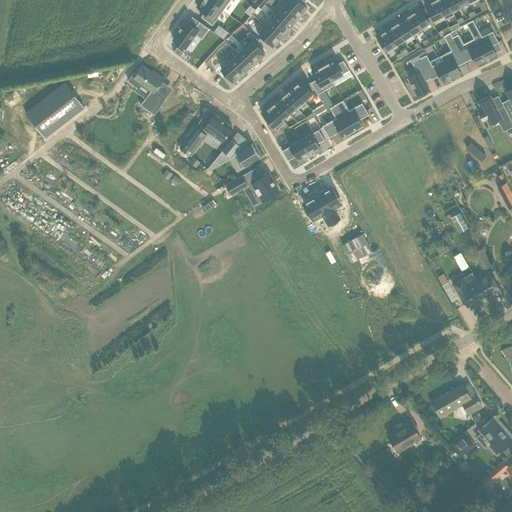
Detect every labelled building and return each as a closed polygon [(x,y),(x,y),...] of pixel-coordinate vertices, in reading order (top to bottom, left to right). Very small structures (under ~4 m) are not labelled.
[(200,0),(196,6),(204,11),(201,16),(212,25),(223,10),(209,0),(200,0)] [(209,0),(223,10),(229,0),(209,0)] [(297,0),(285,0),(283,2),(299,16),(303,12),(302,12),(305,8),(306,8),(307,8),(297,0)] [(424,3),(433,20),(442,15),(443,15),(435,0),(429,0),(430,0),(430,1),(425,4),(425,3),(424,3)] [(435,0),(443,15),(442,15),(445,19),(454,14),(452,10),(451,10),(446,0),(435,0)] [(446,0),(451,10),(452,10),(460,6),(456,0),(446,0)] [(283,2),(277,10),(292,23),(295,20),(296,20),(299,16),(283,2)] [(414,10),(409,12),(420,28),(429,22),(419,6),(418,6),(418,7),(419,8),(414,10)] [(277,10),(271,17),(287,31),(290,27),(289,26),(292,23),(277,10)] [(406,16),(402,19),(412,34),(416,31),(418,34),(423,32),(420,28),(409,12),(405,15),(406,16)] [(271,17),(264,24),(280,38),(283,34),(283,35),(287,31),(271,17)] [(398,20),(393,23),(404,39),(412,34),(402,19),(398,21),(398,20)] [(466,23),(473,38),(474,38),(485,60),(486,59),(487,60),(487,59),(489,58),(490,58),(489,58),(496,54),(495,52),(491,45),(497,42),(498,42),(493,31),(481,36),(473,19),(466,23)] [(186,21),(173,39),(186,48),(196,34),(201,38),(209,28),(199,21),(194,27),(186,21)] [(263,23),(256,32),(257,33),(273,47),(277,42),(277,41),(280,38),(264,24),(263,23)] [(390,27),(386,29),(396,44),(404,39),(393,23),(389,26),(390,27)] [(381,31),(376,34),(388,52),(397,46),(396,44),(386,29),(382,32),(381,31)] [(451,50),(440,56),(442,60),(452,77),(459,73),(460,73),(457,66),(465,61),(452,37),(452,36),(450,32),(449,32),(443,36),(451,50)] [(458,33),(452,36),(452,37),(465,61),(473,57),(477,64),(485,60),(474,38),(473,38),(463,43),(458,33)] [(252,41),(244,48),(256,62),(260,59),(259,58),(263,55),(264,56),(265,55),(252,41)] [(183,51),(177,47),(174,51),(180,56),(183,51)] [(244,48),(237,54),(248,68),(251,65),(252,66),(256,62),(244,48)] [(237,54),(229,61),(242,75),(245,72),(245,71),(248,68),(237,54)] [(426,54),(420,57),(430,77),(430,78),(431,79),(439,75),(443,82),(448,79),(448,80),(449,79),(451,78),(452,78),(451,77),(452,77),(442,60),(432,65),(430,61),(426,54)] [(327,62),(323,64),(332,80),(349,70),(343,60),(337,63),(333,57),(327,61),(327,62)] [(417,73),(408,77),(411,83),(410,83),(411,84),(412,86),(412,87),(413,86),(417,95),(429,89),(425,80),(430,78),(430,77),(420,57),(411,62),(417,73)] [(229,61),(221,68),(233,82),(234,82),(233,81),(237,77),(238,78),(242,75),(229,61)] [(316,79),(310,82),(317,94),(335,84),(332,80),(323,64),(318,67),(318,66),(311,70),(316,79)] [(128,80),(128,81),(137,87),(138,87),(137,87),(140,83),(141,83),(151,90),(140,104),(154,114),(165,99),(155,91),(164,78),(156,73),(155,74),(142,65),(135,74),(134,73),(133,73),(128,80)] [(296,83),(292,87),(304,100),(312,93),(300,78),(295,83),(296,83)] [(78,101),(65,85),(26,115),(45,140),(54,133),(52,131),(75,114),(70,107),(78,101)] [(288,89),(284,92),(297,106),(296,107),(298,109),(306,102),(304,100),(292,87),(289,89),(288,89)] [(511,99),(503,103),(511,120),(511,88),(507,91),(511,99)] [(281,96),(278,99),(289,113),(296,107),(297,106),(284,92),(280,95),(281,96)] [(490,96),(478,102),(482,110),(478,111),(483,120),(486,118),(489,124),(497,120),(500,118),(503,122),(510,118),(503,105),(497,108),(490,96)] [(274,101),(270,105),(282,119),(289,113),(278,99),(274,102),(274,101)] [(343,100),(336,103),(352,131),(362,125),(359,120),(369,114),(362,102),(349,110),(343,100)] [(325,119),(320,122),(328,137),(339,131),(342,137),(352,131),(336,103),(329,107),(335,118),(327,122),(325,119)] [(266,109),(262,113),(277,130),(285,122),(282,119),(270,105),(266,108),(266,109)] [(480,132),(474,119),(468,122),(462,109),(449,116),(459,135),(468,131),(471,137),(480,132)] [(197,123),(179,148),(190,156),(208,132),(221,141),(232,127),(214,114),(204,128),(197,123)] [(318,129),(300,139),(309,155),(314,152),(314,153),(321,149),(317,143),(324,139),(318,129)] [(483,137),(488,146),(492,144),(488,135),(483,137)] [(231,139),(214,160),(219,164),(236,154),(244,166),(259,157),(251,143),(241,150),(238,146),(239,145),(231,139)] [(300,139),(282,150),(288,160),(295,156),(299,162),(306,158),(305,157),(309,155),(300,139)] [(156,147),(153,151),(163,158),(165,154),(156,147)] [(198,153),(194,158),(200,163),(204,158),(198,153)] [(152,174),(159,163),(147,155),(133,177),(153,189),(159,179),(152,174)] [(167,169),(163,175),(166,178),(168,179),(172,173),(173,173),(167,169)] [(269,172),(251,182),(263,201),(280,191),(269,172)] [(174,175),(170,180),(176,184),(180,179),(174,175)] [(242,175),(225,185),(231,195),(248,185),(242,175)] [(497,187),(509,209),(511,207),(511,192),(506,182),(497,187)] [(331,187),(303,203),(313,219),(322,214),(323,214),(322,215),(324,219),(325,218),(328,224),(338,218),(332,208),(340,203),(331,187)] [(6,203),(53,237),(60,227),(13,194),(6,203)] [(354,208),(343,214),(355,234),(365,228),(354,208)] [(251,212),(241,217),(244,223),(254,218),(251,212)] [(460,212),(451,217),(458,232),(468,228),(460,212)] [(84,245),(92,236),(78,224),(70,233),(84,245)] [(472,253),(482,270),(491,265),(481,248),(472,253)] [(461,277),(452,283),(464,304),(466,303),(468,306),(475,301),(492,292),(493,293),(499,290),(494,281),(489,272),(466,286),(461,277)] [(511,343),(503,349),(508,359),(511,357),(511,359),(511,343)] [(431,401),(436,409),(440,416),(462,404),(468,414),(482,406),(474,393),(469,396),(462,384),(439,397),(439,396),(431,401)] [(487,437),(492,442),(488,445),(496,454),(501,449),(507,445),(511,440),(511,435),(508,431),(505,433),(503,429),(493,417),(479,430),(486,438),(487,437)] [(403,426),(388,435),(393,444),(398,451),(420,438),(415,429),(410,421),(402,425),(403,426)] [(448,442),(458,456),(474,444),(463,431),(448,442)] [(511,451),(507,445),(501,449),(507,456),(511,452),(511,451)] [(480,482),(485,487),(501,472),(497,467),(480,482)]
